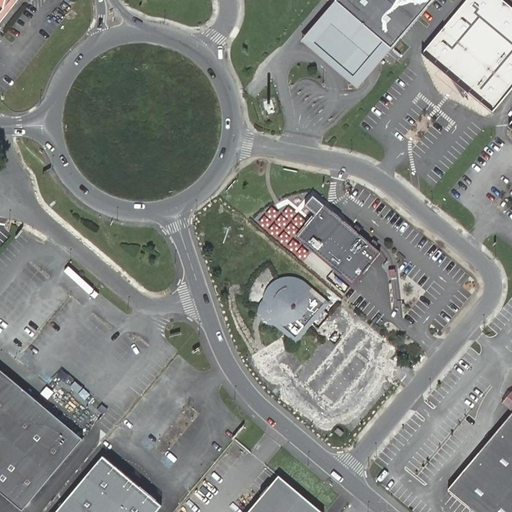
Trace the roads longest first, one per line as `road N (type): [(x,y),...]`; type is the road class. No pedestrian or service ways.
road 1 (unclassified): [(343,473),(488,303),(493,276),(366,169),(234,139)]
road 2 (tertiary): [(343,473),(255,400),(230,366),(171,209)]
road 3 (unknown): [(304,395),(350,336),(389,359),(338,420),(310,401)]
road 4 (tertiary): [(53,124),(58,152),(92,196),(145,213),(171,209)]
